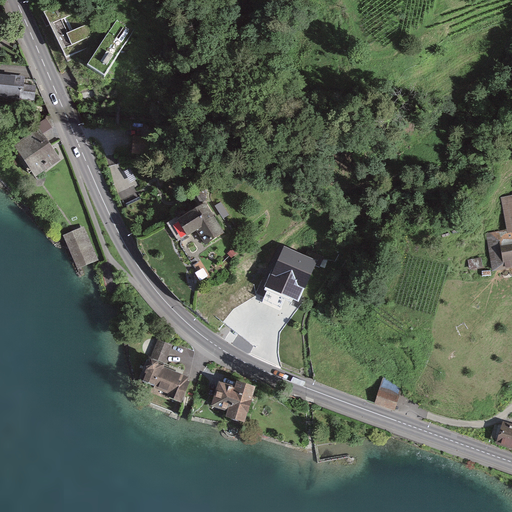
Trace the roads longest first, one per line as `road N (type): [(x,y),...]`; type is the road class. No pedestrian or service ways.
road 1 (primary): [(16,0),(106,210),(180,317),(266,372),(511,462)]
road 2 (track): [(230,0),(252,37),(260,82),(234,145),(106,210)]
